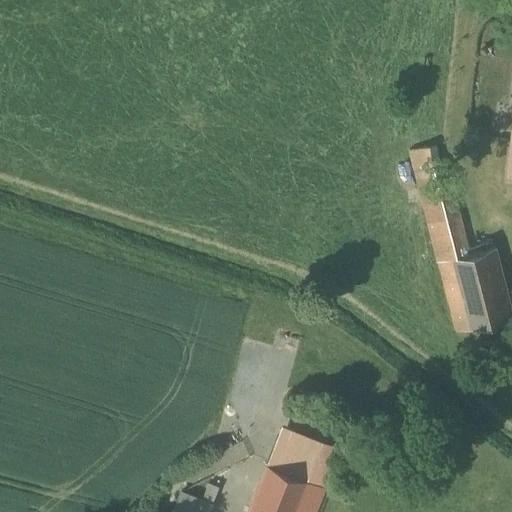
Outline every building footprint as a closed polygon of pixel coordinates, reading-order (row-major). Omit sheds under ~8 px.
[(445,162),(416,169),(428,218),(457,211),(445,162)] [(457,211),(428,218),(439,261),(469,253),(459,210),(457,211)] [(469,253),(439,261),(444,278),(499,264),(495,246),(469,253)] [(511,311),(499,264),(444,278),(457,331),(511,315),(511,311)] [(421,439),(401,420),(387,431),(408,452),(421,439)] [(308,480),(267,464),(254,495),(295,511),(308,480)] [(295,511),(254,495),(247,511),(295,511)]
